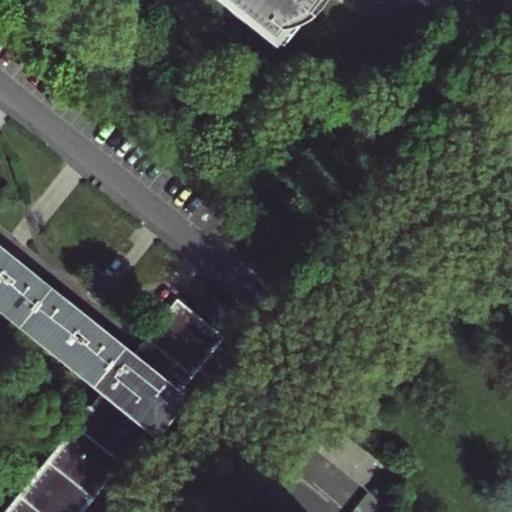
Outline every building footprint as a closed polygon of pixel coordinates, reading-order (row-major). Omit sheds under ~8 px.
[(237,16),(250,18),(274,37),(291,16),(304,10),(314,1),(314,0),(216,0),(225,9),(237,16)] [(0,311),(95,387),(129,344),(0,241),(0,311)] [(4,511),(84,511),(226,337),(225,336),(203,319),(192,311),(175,297),(135,349),(129,344),(95,387),(101,392),(4,511)] [(192,311),(203,319),(210,311),(196,300),(192,305),(195,307),(192,311)] [(226,337),(84,511),(104,511),(154,458),(246,352),(226,337)] [(391,469),(324,415),(305,438),(372,493),(391,469)] [(394,511),(395,511),(372,493),(355,511),(394,511)]
